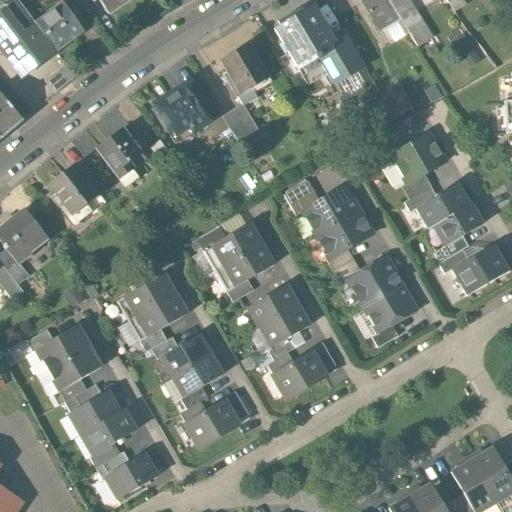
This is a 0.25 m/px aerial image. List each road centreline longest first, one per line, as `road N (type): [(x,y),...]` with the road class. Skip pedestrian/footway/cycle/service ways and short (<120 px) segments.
road 1 (residential): [(192,494),(350,501),(494,413)]
road 2 (residential): [(229,0),(125,62),(0,162)]
road 3 (residential): [(192,494),(84,313)]
road 4 (residential): [(365,397),(264,219)]
road 5 (residential): [(452,347),(347,173)]
road 6 (residential): [(275,447),(181,281)]
road 7 (residential): [(511,246),(432,117)]
